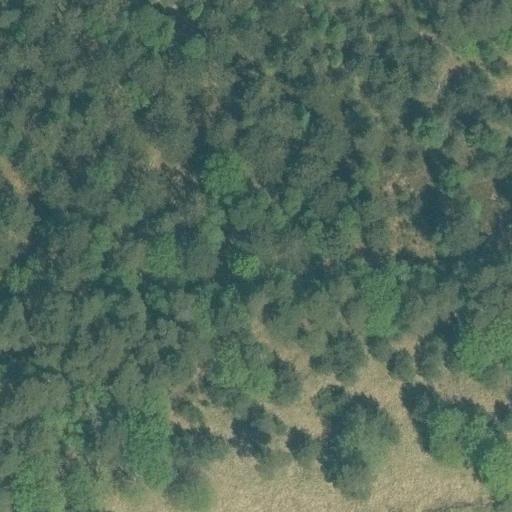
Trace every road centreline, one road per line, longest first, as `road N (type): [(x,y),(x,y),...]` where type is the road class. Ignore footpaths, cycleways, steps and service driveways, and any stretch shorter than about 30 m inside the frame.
road 1 (track): [(511,256),(0,322)]
road 2 (unknown): [(0,375),(25,356),(97,197),(163,0)]
